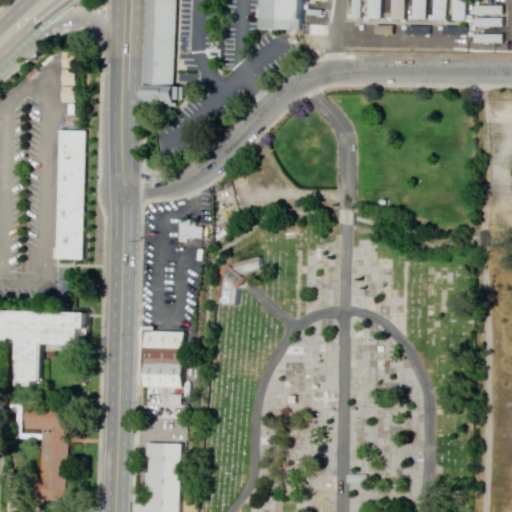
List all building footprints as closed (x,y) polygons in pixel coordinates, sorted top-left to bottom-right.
[(147,79),(149,0),(184,0),(180,83),(182,84),(181,111),(144,109),(146,79),(147,79)] [(263,32),(263,0),(308,0),(307,34),(263,32)] [(367,0),(367,19),(363,19),(363,25),(356,25),(356,0),(367,0)] [(387,0),(387,19),(380,18),(380,23),(374,23),(374,0),(387,0)] [(412,0),(412,5),(409,5),(408,22),(403,22),(396,22),(396,0),(412,0)] [(427,0),(428,22),(415,22),(414,0),(427,0)] [(449,0),(449,22),(433,21),(434,0),(449,0)] [(464,24),(464,0),(451,0),(451,24),(464,24)] [(470,0),(470,2),(475,2),(475,11),(470,11),(470,23),(458,23),(458,0),(470,0)] [(479,0),(508,0),(509,5),(503,6),(504,11),(491,13),(490,9),(481,10),(479,0)] [(480,21),(509,16),(511,23),(507,24),(508,29),(482,34),(480,21)] [(507,38),(509,38),(510,41),(504,42),(505,47),(491,50),(490,45),(474,48),(473,40),(506,35),(507,38)] [(80,86),(64,86),(65,54),(78,54),(78,80),(80,80),(80,86)] [(77,104),(66,104),(66,88),(77,88),(77,104)] [(63,132),(92,132),(90,264),(61,264),(63,132)] [(194,244),(182,244),(181,222),(199,222),(199,225),(207,225),(207,230),(212,230),(212,241),(194,242),(194,244)] [(231,267),(266,262),(268,270),(246,274),(252,280),(245,290),(242,289),(242,305),(231,307),(231,267)] [(0,312),(88,314),(88,331),(81,331),(81,349),(42,349),(42,389),(20,389),(20,348),(0,347),(0,312)] [(189,335),(189,368),(150,367),(150,334),(189,335)] [(189,368),(189,392),(186,392),(173,391),(150,391),(150,367),(189,368)] [(173,408),(173,391),(186,392),(186,408),(173,408)] [(33,411),(76,412),(74,507),(47,507),(49,438),(32,438),(33,411)] [(138,511),(138,504),(151,504),(152,445),(187,446),(186,511),(138,511)]
